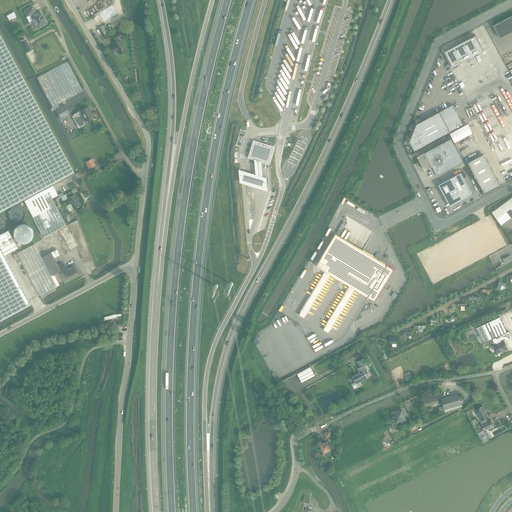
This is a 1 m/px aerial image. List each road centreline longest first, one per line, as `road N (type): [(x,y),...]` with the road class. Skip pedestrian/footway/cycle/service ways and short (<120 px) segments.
road 1 (motorway): [(212,511),(213,408),(229,337),(389,0)]
road 2 (motorway): [(227,0),(178,237),(171,511)]
road 3 (motorway): [(192,511),(200,239),(249,0)]
road 4 (unclassified): [(437,42),(395,144),(433,221),(441,225),(511,187)]
road 5 (motorway): [(160,238),(150,399),(154,511)]
road 6 (motorway): [(208,511),(207,364),(254,267)]
road 7 (motorway): [(212,0),(160,238)]
road 8 (tertiary): [(115,511),(134,269)]
road 9 (unclassified): [(295,470),(294,444),(303,433),(419,383),(494,372)]
road 10 (motorway): [(161,0),(173,110),(160,238)]
road 11 (unclassified): [(143,178),(44,0)]
road 12 (residential): [(143,178),(148,136),(68,0)]
road 13 (unclassified): [(465,412),(319,487)]
road 14 (tertiary): [(0,335),(134,269)]
road 15 (residential): [(398,329),(511,269)]
